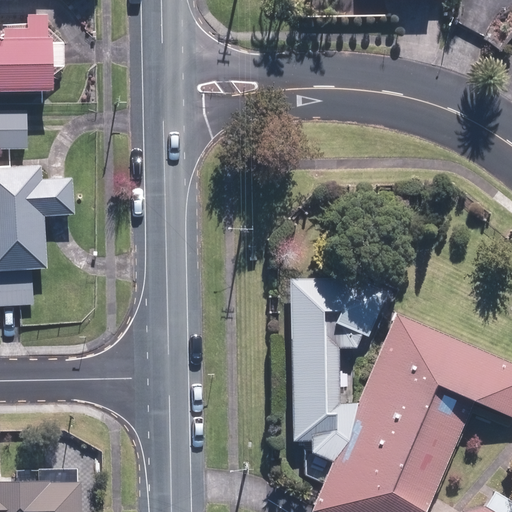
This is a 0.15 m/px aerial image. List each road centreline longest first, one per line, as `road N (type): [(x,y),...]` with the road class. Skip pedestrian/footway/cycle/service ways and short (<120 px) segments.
road 1 (residential): [(511,147),(443,108),(379,91),(163,99)]
road 2 (residential): [(163,99),(169,380)]
road 3 (residential): [(169,380),(0,382)]
road 4 (residential): [(169,380),(172,511)]
